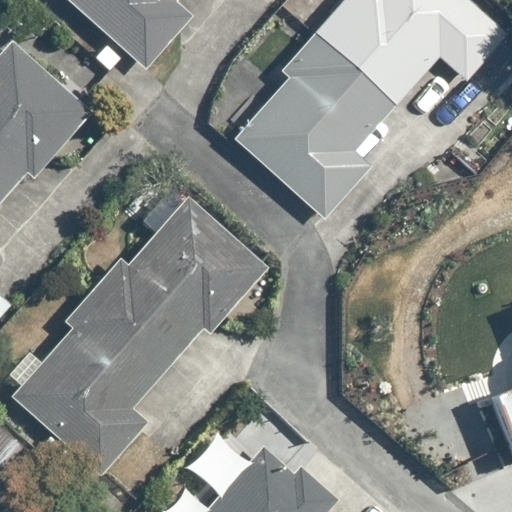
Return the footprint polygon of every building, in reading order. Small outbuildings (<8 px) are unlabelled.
[(59,0),(141,73),(191,18),(175,6),(180,0),(59,0)] [(504,37),(460,0),(358,0),(230,143),(321,225),(368,169),(353,156),(436,60),(464,83),(504,37)] [(9,45),(0,54),(0,202),(25,176),(34,183),(89,117),(9,45)] [(185,201),(11,400),(98,481),(146,425),(130,413),(259,265),(185,201)] [(0,323),(12,312),(0,300),(0,323)] [(511,393),(491,401),(511,458),(511,393)] [(0,507),(37,465),(0,432),(0,507)] [(328,511),(330,509),(259,450),(203,511),(328,511)]
